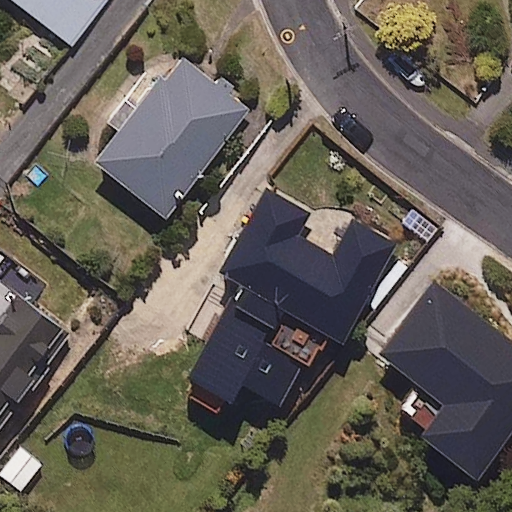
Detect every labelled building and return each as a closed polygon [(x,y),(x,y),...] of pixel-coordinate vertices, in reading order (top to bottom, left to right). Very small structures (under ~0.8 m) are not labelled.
[(108,0),(17,0),(74,44),(108,0)] [(139,86),(112,123),(123,131),(99,163),(171,217),(252,108),(183,56),(153,96),(139,86)] [(313,206),(275,185),(226,274),(256,290),(247,306),(281,324),(272,340),(317,365),(336,331),(352,340),(404,243),(359,218),(338,256),(297,234),(313,206)] [(228,236),(201,215),(165,260),(192,281),(228,236)] [(0,427),(72,332),(4,280),(0,284),(0,427)] [(511,437),(511,338),(436,281),(382,353),(449,403),(425,435),(482,477),(511,437)]
